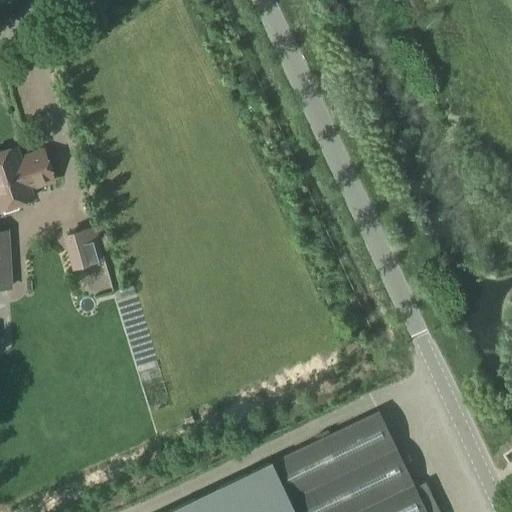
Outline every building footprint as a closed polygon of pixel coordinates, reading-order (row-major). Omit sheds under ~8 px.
[(14,148),(0,152),(0,209),(16,204),(31,199),(28,189),(53,181),(44,151),(18,159),(14,148)] [(19,295),(39,294),(38,221),(60,221),(59,187),(40,187),(40,208),(10,208),(11,226),(18,226),(19,295)] [(90,229),(67,235),(76,267),(99,261),(90,229)] [(7,232),(0,231),(0,287),(10,287),(8,253),(7,232)] [(439,511),(425,482),(414,487),(378,411),(165,511),(439,511)]
